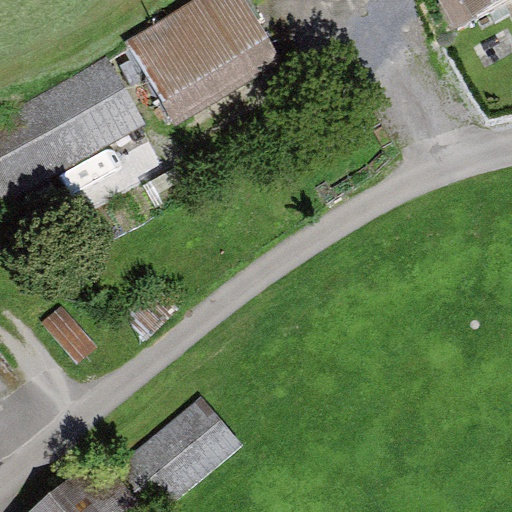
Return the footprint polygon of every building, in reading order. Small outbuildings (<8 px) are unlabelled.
[(285,80),(239,0),(222,0),(128,53),(177,141),(285,80)] [(511,0),(430,0),(454,42),(511,10),(511,0)] [(0,203),(9,218),(145,137),(103,67),(0,128),(0,203)] [(186,511),(249,457),(208,410),(127,481),(154,511),(186,511)] [(137,511),(102,465),(40,511),(137,511)]
